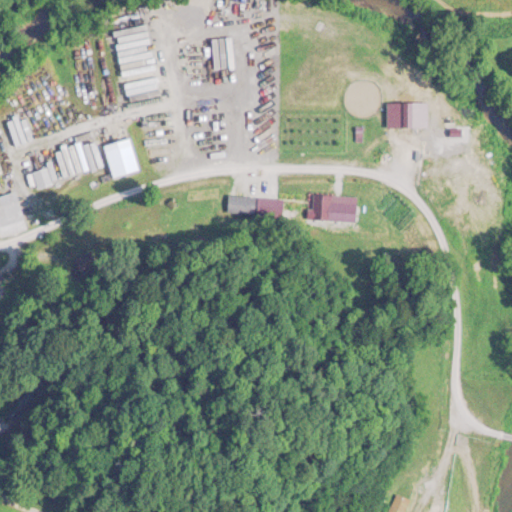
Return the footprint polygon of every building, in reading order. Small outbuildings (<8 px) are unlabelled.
[(106,151),(113,177),(140,171),(133,145),(106,151)] [(38,188),(53,184),(48,168),(34,172),(38,188)] [(0,195),(0,237),(28,229),(16,191),(0,195)] [(283,218),(283,197),(257,197),(257,218),(283,218)] [(358,221),(358,202),(329,202),(329,221),(358,221)] [(407,511),(413,500),(399,493),(389,511),(407,511)]
